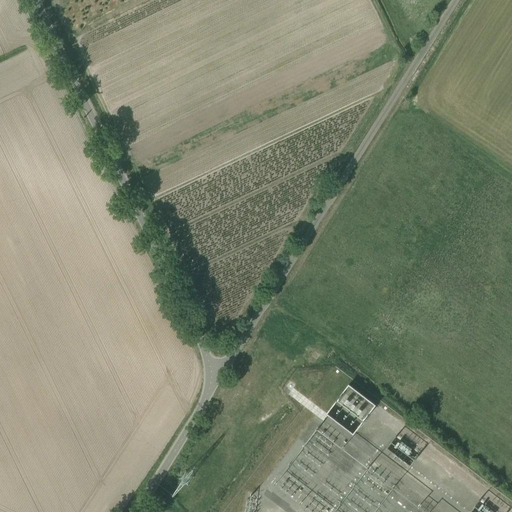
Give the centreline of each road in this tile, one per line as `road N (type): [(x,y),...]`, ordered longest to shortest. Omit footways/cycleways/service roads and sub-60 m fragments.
road 1 (unclassified): [(218,372),(453,0)]
road 2 (unclassified): [(218,372),(33,0)]
road 3 (unclassified): [(132,511),(218,372)]
